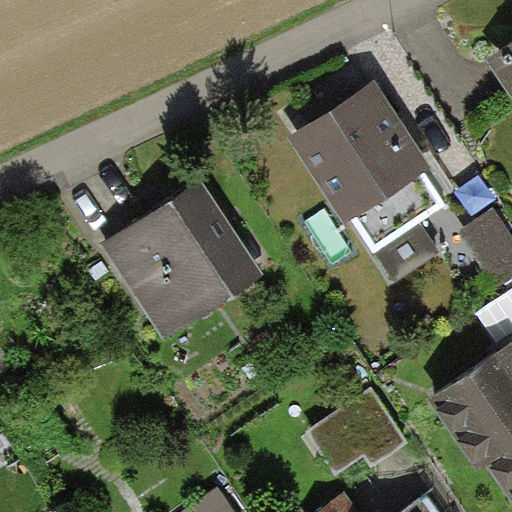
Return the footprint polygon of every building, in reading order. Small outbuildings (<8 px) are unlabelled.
[(511,40),(485,58),(511,100),(511,40)] [(377,83),(289,139),(342,223),(354,216),(373,248),(442,204),(422,173),(430,168),(377,83)] [(203,183),(104,246),(164,341),(264,278),(203,183)] [(511,289),(511,235),(494,209),(459,233),(502,296),(511,289)] [(511,346),(430,403),(480,475),(487,470),(511,505),(511,346)] [(404,438),(371,390),(320,423),(353,472),(404,438)] [(234,511),(218,487),(192,504),(196,511),(234,511)] [(358,511),(344,493),(316,511),(358,511)] [(426,511),(418,500),(402,511),(426,511)]
